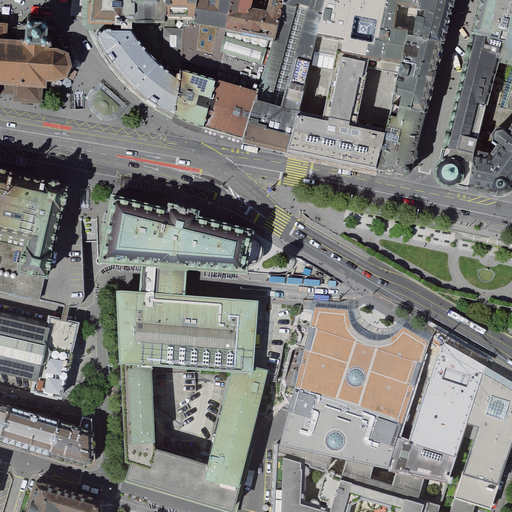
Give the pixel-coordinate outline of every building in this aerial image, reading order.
[(116,30),(123,30),(124,0),(92,0),(91,28),(116,30)] [(166,0),(124,0),(123,30),(135,30),(135,38),(139,44),(145,50),(151,56),(160,66),(167,71),(174,67),(181,71),(185,29),(176,30),(167,30),(166,0)] [(166,0),(167,30),(176,30),(176,26),(185,25),(185,29),(196,29),(201,2),(200,0),(166,0)] [(212,55),(201,50),(203,29),(226,34),(227,30),(232,0),(214,0),(214,5),(201,2),(196,29),(185,29),(181,71),(219,83),(225,43),(226,40),(217,38),(212,55)] [(282,0),(232,0),(227,30),(273,38),(282,0)] [(282,0),(273,38),(268,56),(244,144),(268,148),(291,153),(327,0),(282,0)] [(327,0),(291,153),(341,163),(378,171),(393,108),(406,111),(408,100),(396,97),(401,78),(411,39),(415,40),(421,0),(327,0)] [(421,0),(415,40),(448,49),(450,39),(463,1),(462,0),(421,0)] [(511,0),(482,0),(475,29),(472,40),(506,48),(511,23),(511,0)] [(509,113),(511,101),(511,23),(506,48),(490,109),(509,113)] [(45,88),(56,89),(67,83),(71,71),(66,59),(54,55),(45,55),(46,31),(18,29),(17,47),(4,46),(5,28),(0,27),(0,90),(16,91),(15,107),(41,109),(42,95),(45,95),(45,88)] [(135,30),(123,30),(116,30),(115,36),(100,36),(97,37),(96,40),(97,45),(104,58),(109,65),(113,71),(123,82),(133,93),(144,103),(159,115),(169,120),(175,123),(179,81),(167,71),(160,66),(151,56),(145,50),(139,44),(135,38),(135,30)] [(406,111),(431,117),(434,105),(443,65),(448,49),(415,40),(411,39),(401,78),(396,97),(408,100),(406,111)] [(470,187),(490,109),(506,48),(472,40),(468,56),(464,72),(442,158),(438,162),(434,167),(435,173),(438,178),(443,183),(450,185),(457,184),(470,187)] [(209,133),(244,144),(268,56),(225,43),(219,83),(209,133)] [(181,71),(179,81),(175,123),(180,126),(195,132),(208,136),(209,133),(219,83),(181,71)] [(97,100),(94,103),(94,105),(94,108),(95,110),(97,111),(103,117),(105,118),(107,118),(109,118),(111,117),(114,114),(116,115),(121,109),(101,92),(96,98),(97,100)] [(393,108),(378,171),(411,177),(417,174),(431,117),(406,111),(393,108)] [(490,109),(470,187),(502,194),(511,189),(511,113),(509,113),(490,109)] [(62,218),(69,186),(0,169),(0,291),(43,301),(62,218)] [(144,262),(191,267),(244,272),(246,261),(252,261),(256,259),(260,255),(262,251),(262,245),(260,241),(256,237),(252,235),(254,225),(215,217),(216,212),(202,208),(184,204),(183,209),(110,196),(107,215),(100,259),(144,262)] [(234,368),(253,370),(258,299),(189,294),(191,267),(144,262),(142,289),(116,286),(119,358),(152,360),(234,368)] [(432,344),(405,329),(398,336),(390,341),(381,343),(371,341),(363,337),(356,331),(351,323),(350,313),(315,310),(297,374),(278,440),(333,453),(347,456),(376,463),(391,467),(394,459),(402,434),(432,344)] [(0,369),(37,379),(35,389),(64,397),(72,362),(80,323),(49,316),(47,325),(0,313),(0,369)] [(414,438),(402,434),(394,459),(398,460),(395,467),(399,468),(423,474),(451,480),(470,422),(486,377),(443,352),(414,438)] [(124,456),(130,457),(151,463),(156,445),(152,374),(152,360),(119,358),(124,456)] [(253,370),(234,368),(232,378),(210,460),(206,474),(242,484),(267,379),(252,374),(253,370)] [(28,388),(31,378),(17,374),(14,385),(28,388)] [(511,439),(511,391),(486,377),(470,422),(477,424),(462,471),(499,482),(511,439)] [(0,439),(8,410),(0,407),(0,439)] [(59,423),(8,410),(0,439),(50,454),(59,423)] [(87,432),(59,423),(50,454),(60,457),(84,464),(91,459),(87,432)] [(436,511),(437,509),(438,504),(416,497),(423,474),(399,468),(394,486),(371,479),(376,463),(347,456),(341,473),(333,471),(334,470),(329,468),(328,471),(323,472),(316,494),(319,498),(325,500),(323,506),(318,504),(318,502),(317,500),(316,498),(314,497),(312,497),(310,497),(308,499),(308,501),(303,500),(308,477),(309,477),(311,476),(312,474),(312,473),(312,471),(311,470),(310,469),(308,468),(305,468),(304,463),(307,464),(308,467),(323,471),(328,469),(333,453),(278,440),(274,439),(271,511),(436,511)] [(230,511),(234,511),(242,484),(206,474),(210,460),(156,445),(151,463),(130,457),(123,481),(230,511)] [(490,508),(499,482),(462,471),(453,496),(455,497),(475,503),(490,508)] [(101,511),(101,508),(39,486),(30,511),(101,511)] [(472,511),(475,503),(455,497),(450,511),(472,511)]
